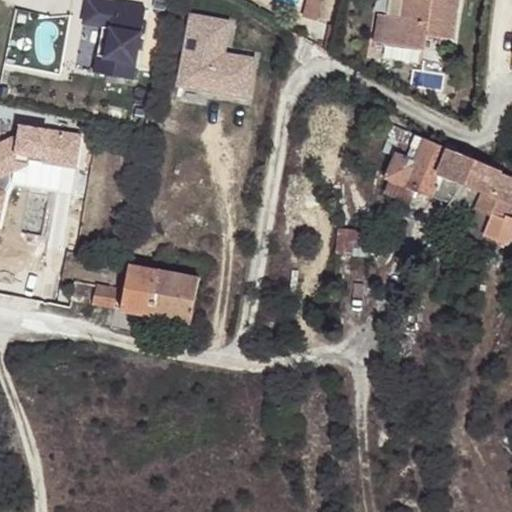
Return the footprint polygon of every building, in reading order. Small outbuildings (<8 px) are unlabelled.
[(147,8),(98,0),(88,0),(84,23),(102,27),(110,28),(106,56),(98,54),(95,73),(134,80),(147,8)] [(306,0),(302,16),(318,20),(322,0),(306,0)] [(391,55),(433,60),(435,46),(454,49),(456,27),(464,29),(467,0),(398,0),(399,3),(413,5),(410,28),(395,26),(391,55)] [(235,25),(195,17),(183,80),(213,85),(212,93),(251,101),(258,63),(230,57),(235,25)] [(326,24),(320,56),(329,61),(335,26),(326,24)] [(386,25),(382,54),(391,55),(395,26),(386,25)] [(110,28),(102,27),(98,54),(106,56),(110,28)] [(456,27),(454,49),(462,49),(464,29),(456,27)] [(213,85),(183,80),(181,87),(212,93),(213,85)] [(15,139),(0,146),(0,234),(1,234),(11,172),(15,170),(16,162),(30,164),(31,156),(45,158),(45,163),(63,166),(64,161),(76,163),(81,137),(22,127),(19,140),(15,139)] [(396,156),(404,134),(390,128),(382,150),(396,156)] [(509,249),(511,242),(511,221),(508,220),(511,212),(511,180),(499,175),(499,172),(405,134),(404,134),(396,156),(385,181),(390,181),(416,192),(429,199),(437,179),(484,199),(475,218),(463,248),(481,247),(485,239),(509,249)] [(429,199),(475,218),(484,199),(437,179),(429,199)] [(386,192),(412,202),(415,193),(390,182),(386,192)] [(370,258),(372,234),(339,229),(337,255),(370,258)] [(0,266),(0,284),(8,287),(12,269),(0,266)] [(200,278),(130,266),(125,290),(121,311),(193,324),(200,278)] [(77,281),(71,310),(93,314),(95,307),(114,311),(118,289),(77,281)] [(58,348),(58,367),(74,367),(74,358),(82,358),(81,348),(58,348)]
